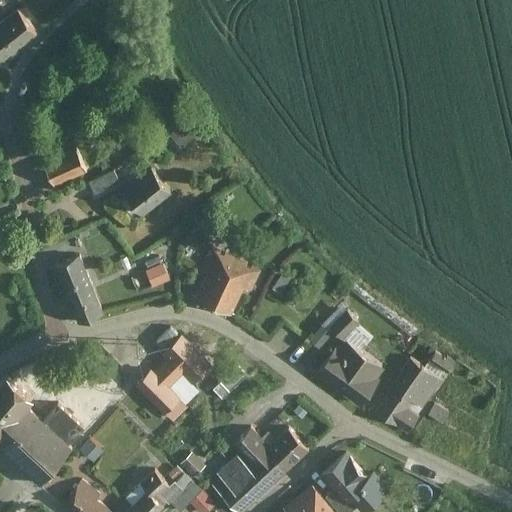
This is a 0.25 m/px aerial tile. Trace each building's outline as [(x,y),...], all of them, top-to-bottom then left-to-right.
[(19,10),(0,24),(0,65),(24,49),(21,47),(37,35),(19,10)] [(174,133),(187,148),(205,132),(192,117),(174,133)] [(77,151),(42,164),(50,185),(85,172),(77,151)] [(169,196),(144,166),(112,192),(137,222),(169,196)] [(263,265),(207,244),(187,294),(228,310),(236,290),(252,296),(263,265)] [(101,312),(80,257),(59,265),(81,320),(101,312)] [(157,285),(176,278),(170,260),(150,268),(157,285)] [(214,362),(180,329),(157,352),(164,359),(151,372),(147,369),(133,383),(161,411),(176,395),(166,385),(180,370),(194,383),(214,362)] [(358,407),(383,366),(342,342),(332,359),(324,354),(310,378),(358,407)] [(436,382),(404,361),(371,413),(403,434),(436,382)] [(9,369),(0,377),(0,444),(40,480),(72,443),(69,440),(85,424),(56,401),(42,417),(26,400),(33,391),(9,369)] [(266,439),(254,425),(235,440),(246,455),(214,481),(237,509),(313,448),(290,420),(266,439)] [(97,453),(105,445),(95,434),(86,442),(97,453)] [(185,460),(198,474),(211,462),(198,448),(185,460)] [(372,476),(348,451),(322,475),(345,500),(372,476)] [(82,477),(63,500),(76,511),(106,511),(111,507),(98,496),(102,492),(82,477)] [(287,508),(282,511),(336,511),(313,483),(284,505),(287,508)] [(123,511),(153,511),(164,501),(148,486),(123,511)]
